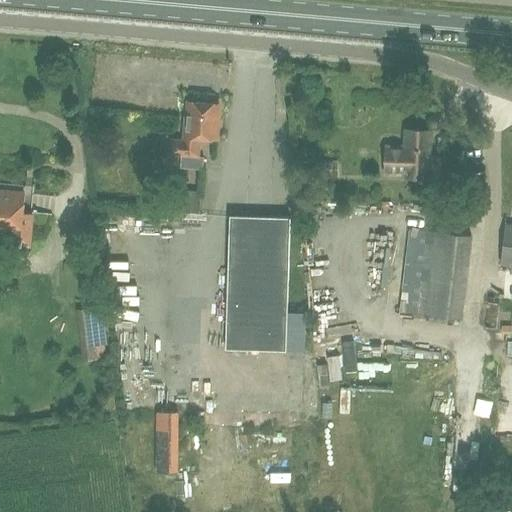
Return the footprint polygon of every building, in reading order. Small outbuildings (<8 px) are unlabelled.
[(217,138),(219,104),(188,103),(188,118),(185,117),(184,140),(171,139),(170,155),(199,156),(200,137),(217,138)] [(447,156),(433,156),(430,156),(430,131),(406,131),(406,147),(387,147),(386,173),(405,173),(405,176),(433,177),(432,197),(446,198),(447,156)] [(313,177),(337,177),(336,162),(313,163),(313,177)] [(457,215),(485,215),(486,173),(457,172),(457,215)] [(23,220),(23,212),(25,193),(0,190),(0,237),(4,237),(4,241),(29,244),(31,221),(23,220)] [(184,191),(183,211),(198,212),(200,192),(184,191)] [(286,350),(290,217),(230,215),(226,349),(286,350)] [(511,224),(505,224),(500,264),(511,265),(511,224)] [(462,319),(471,235),(428,230),(418,314),(462,319)] [(81,350),(107,347),(103,307),(77,310),(81,350)] [(199,370),(199,359),(175,359),(175,370),(199,370)] [(179,412),(158,411),(157,473),(177,473),(177,471),(178,471),(179,412)] [(329,420),(301,421),(301,430),(330,429),(329,420)]
